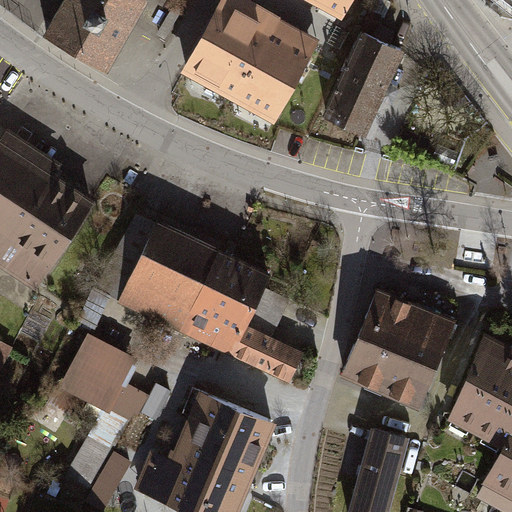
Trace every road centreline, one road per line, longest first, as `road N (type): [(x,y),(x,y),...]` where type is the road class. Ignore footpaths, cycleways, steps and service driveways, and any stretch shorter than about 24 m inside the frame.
road 1 (residential): [(298,511),(306,428),(363,199)]
road 2 (residential): [(136,123),(237,165),(363,199)]
road 3 (residential): [(0,36),(136,123)]
road 4 (residential): [(363,199),(511,222)]
road 5 (residential): [(203,0),(136,123)]
